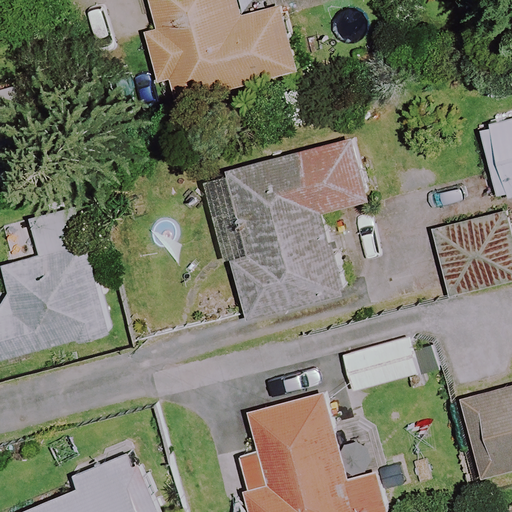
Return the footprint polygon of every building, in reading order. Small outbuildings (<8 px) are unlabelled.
[(245,14),(241,0),(154,0),(160,26),(150,28),(162,80),(176,77),(180,96),(303,70),(289,4),(245,14)] [(0,181),(52,167),(31,88),(0,96),(0,181)] [(501,198),(511,195),(511,114),(482,121),(501,198)] [(375,198),(359,137),(215,174),(253,318),(359,290),(337,208),(375,198)] [(0,360),(33,351),(35,356),(118,331),(80,204),(36,217),(47,252),(7,264),(21,311),(0,317),(0,360)] [(511,281),(511,212),(511,210),(439,228),(455,295),(511,281)] [(426,372),(416,335),(347,354),(357,390),(426,372)] [(511,468),(511,385),(467,397),(487,475),(511,468)] [(355,479),(332,390),(256,410),(267,451),(245,457),(258,511),(396,511),(386,471),(355,479)] [(162,511),(139,449),(78,473),(84,490),(26,511),(162,511)]
